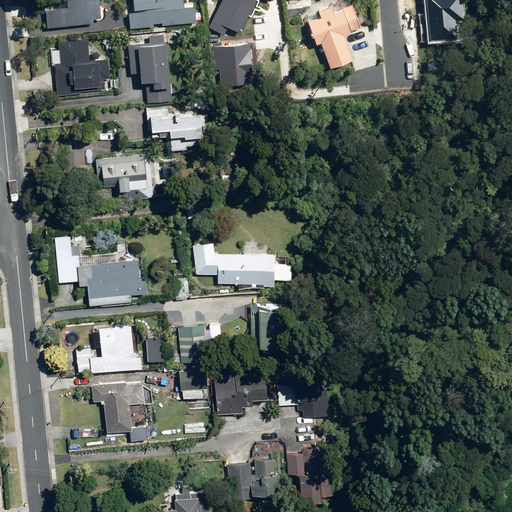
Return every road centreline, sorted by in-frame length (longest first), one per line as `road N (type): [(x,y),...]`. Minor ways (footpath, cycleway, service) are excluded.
road 1 (tertiary): [(15,236),(41,511)]
road 2 (unknown): [(51,452),(310,426)]
road 3 (tertiary): [(0,73),(15,236)]
